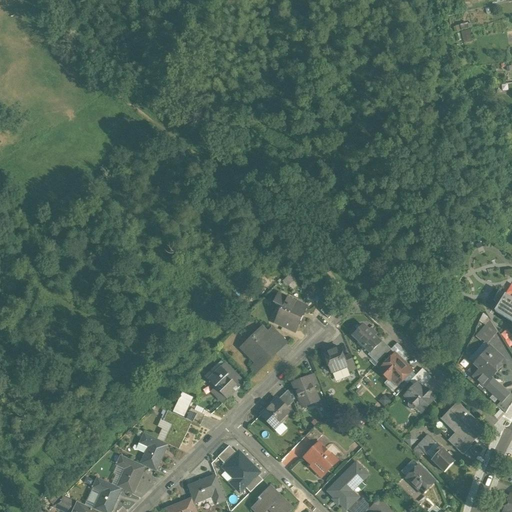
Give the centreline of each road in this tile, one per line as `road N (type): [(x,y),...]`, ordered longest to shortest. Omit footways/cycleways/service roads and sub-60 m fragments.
road 1 (track): [(357,297),(235,186),(53,43),(48,0)]
road 2 (residential): [(507,435),(357,297)]
road 3 (residential): [(231,424),(323,330)]
road 4 (residential): [(138,511),(231,424)]
road 5 (residential): [(320,511),(231,424)]
